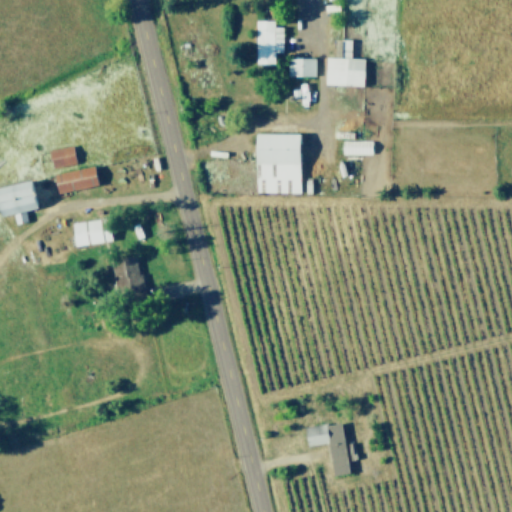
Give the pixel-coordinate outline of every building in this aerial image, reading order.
[(254,20),(253,62),(271,63),(272,51),(281,51),(281,26),(272,26),(272,20),(254,20)] [(322,84),(360,85),(361,58),(349,58),(350,39),(340,39),(339,57),(323,56),(322,84)] [(314,57),(287,57),(286,75),(313,76),(314,57)] [(251,192),(295,192),(296,132),(251,132),(251,192)] [(54,194),(95,184),(90,165),(49,175),(54,194)] [(0,185),(0,214),(11,212),(13,223),(25,221),(23,209),(34,207),(29,180),(0,185)] [(109,259),(114,286),(125,285),(126,290),(141,287),(135,255),(109,259)] [(330,475),(347,473),(340,421),(302,426),(304,445),(326,442),(330,475)]
